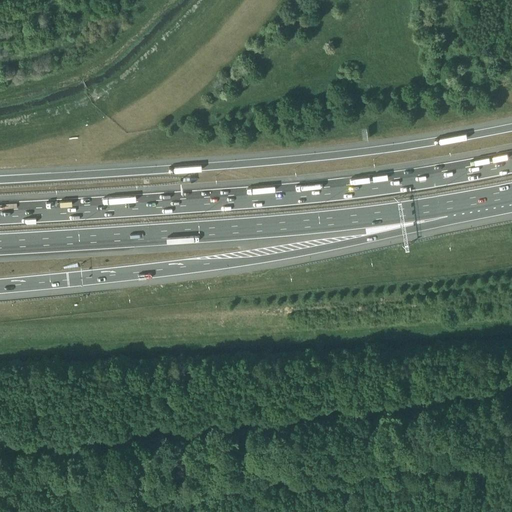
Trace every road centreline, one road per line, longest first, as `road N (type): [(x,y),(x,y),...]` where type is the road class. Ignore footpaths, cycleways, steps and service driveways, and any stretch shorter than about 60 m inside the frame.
road 1 (motorway): [(511,127),(325,156),(0,180)]
road 2 (motorway): [(511,162),(310,193),(0,214)]
road 3 (motorway): [(0,286),(266,259),(367,239),(441,207)]
road 4 (motorway): [(0,245),(441,207)]
